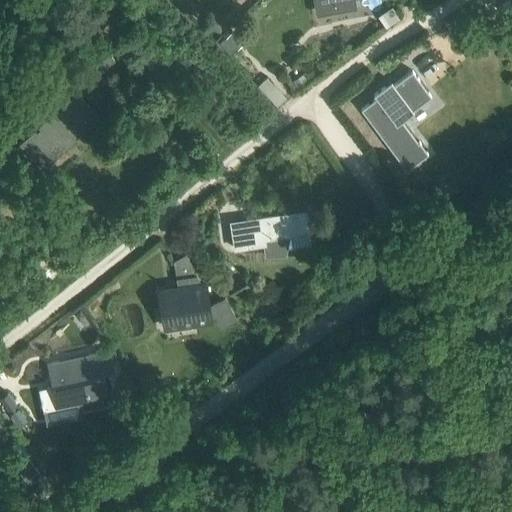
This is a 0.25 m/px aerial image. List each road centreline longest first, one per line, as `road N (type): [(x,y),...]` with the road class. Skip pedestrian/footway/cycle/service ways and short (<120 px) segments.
road 1 (unclassified): [(68,511),(414,259)]
road 2 (residential): [(309,95),(0,342)]
road 3 (residential): [(414,259),(309,95)]
road 4 (residential): [(462,0),(422,16),(309,95)]
road 5 (unclassified): [(414,259),(511,187)]
